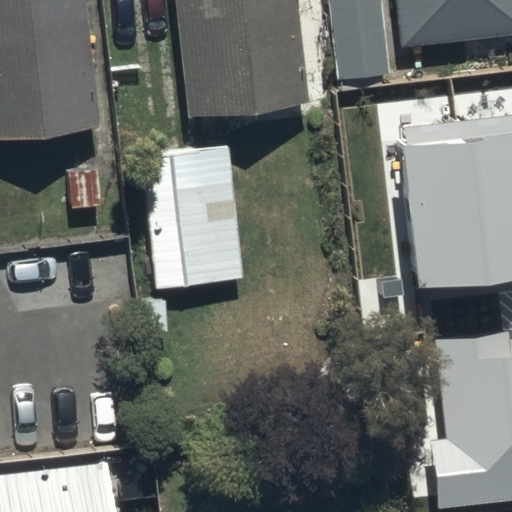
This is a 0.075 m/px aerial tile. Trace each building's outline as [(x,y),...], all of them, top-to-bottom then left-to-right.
[(0,0),(0,126),(87,119),(76,0),(0,0)] [(169,0),(181,108),(299,96),(289,0),(169,0)] [(378,0),(324,0),(330,68),(383,64),(378,0)] [(511,0),(389,0),(393,36),(511,25),(511,0)] [(511,135),(403,148),(419,293),(511,282),(511,135)] [(227,139),(137,146),(144,223),(124,225),(126,249),(147,247),(149,280),(238,273),(227,139)] [(511,355),(437,364),(446,439),(429,441),(437,510),(511,500),(511,355)] [(115,511),(109,463),(0,475),(0,511),(115,511)]
